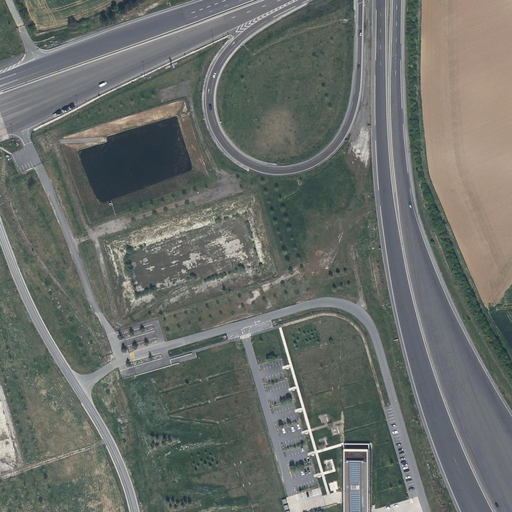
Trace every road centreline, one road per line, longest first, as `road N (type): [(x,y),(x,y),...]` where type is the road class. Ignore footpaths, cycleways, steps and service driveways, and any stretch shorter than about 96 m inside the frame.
road 1 (motorway): [(380,0),(393,244),(438,421),(480,511)]
road 2 (motorway): [(511,465),(433,303),(407,214),(397,0)]
road 3 (motorway): [(360,0),(360,80),(348,127),(327,156),(275,171),(234,155),(207,99),(235,40),(301,0)]
road 4 (tertiary): [(0,230),(40,326),(114,452),(134,511)]
road 5 (motorway): [(0,115),(283,0)]
road 6 (motorway): [(220,5),(0,79)]
